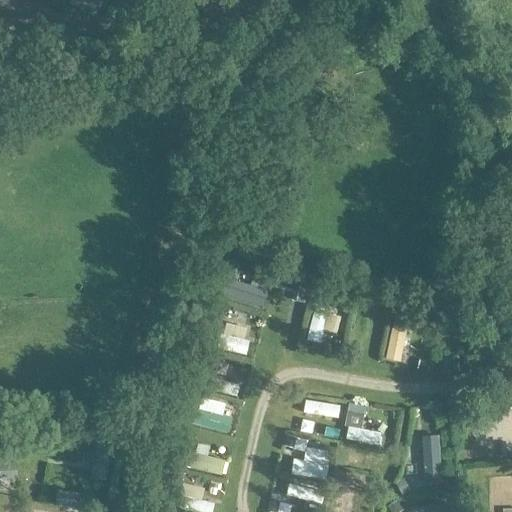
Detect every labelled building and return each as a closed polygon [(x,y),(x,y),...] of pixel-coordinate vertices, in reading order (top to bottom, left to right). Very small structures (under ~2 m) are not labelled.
[(195,0),(200,11),(226,0),(195,0)] [(141,26),(140,13),(127,14),(129,26),(141,26)] [(231,253),(215,295),(231,301),(247,258),(231,253)] [(305,347),(324,349),(328,316),(308,314),(305,347)] [(225,326),(218,353),(246,359),(252,332),(225,326)] [(379,350),(380,331),(365,331),(364,350),(379,350)] [(384,367),(406,366),(404,331),(383,332),(384,367)] [(196,431),(227,437),(230,421),(220,419),(224,398),(239,400),(241,388),(229,385),(233,367),(210,363),(196,431)] [(342,424),(344,407),(306,404),(304,421),(342,424)] [(362,433),(363,411),(346,410),(345,448),(381,449),(382,433),(362,433)] [(420,465),(413,465),(413,480),(441,480),(441,442),(420,442),(420,465)] [(95,444),(90,479),(106,482),(110,446),(95,444)] [(325,479),(327,450),(294,449),(293,459),(292,478),(325,479)] [(225,463),(188,455),(185,470),(221,478),(225,463)] [(0,464),(0,480),(17,479),(17,463),(0,464)] [(184,485),(179,511),(215,511),(217,506),(204,503),(207,489),(184,485)] [(288,490),(289,503),(311,502),(310,489),(288,490)] [(94,511),(96,496),(57,491),(55,507),(92,511),(94,511)] [(350,511),(353,498),(335,495),(331,511),(350,511)] [(273,502),(270,511),(291,511),(293,506),(273,502)]
